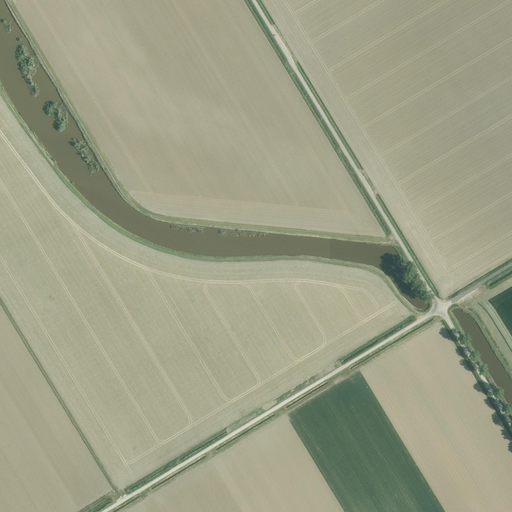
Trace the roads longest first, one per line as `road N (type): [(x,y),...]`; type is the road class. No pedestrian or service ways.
road 1 (unclassified): [(104,511),(440,308)]
road 2 (unclassified): [(440,308),(253,0)]
road 3 (unclassified): [(511,426),(440,308)]
